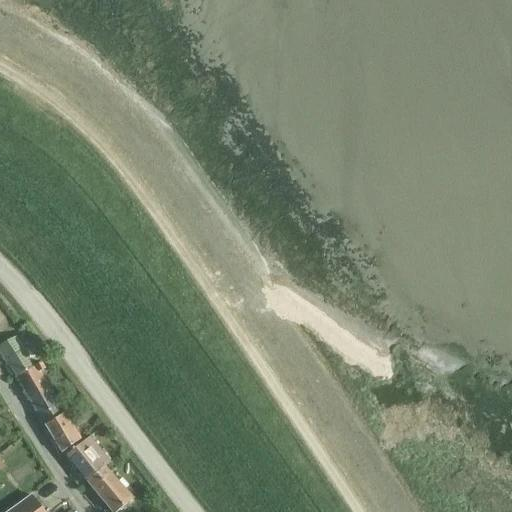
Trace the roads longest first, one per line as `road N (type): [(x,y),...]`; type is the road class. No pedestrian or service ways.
road 1 (unclassified): [(191,511),(0,275)]
road 2 (residential): [(86,511),(0,374)]
